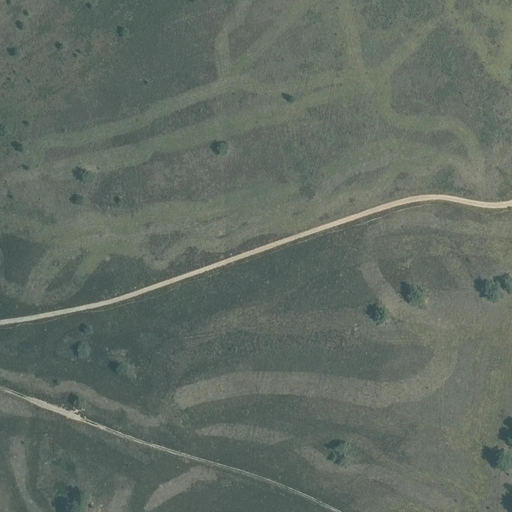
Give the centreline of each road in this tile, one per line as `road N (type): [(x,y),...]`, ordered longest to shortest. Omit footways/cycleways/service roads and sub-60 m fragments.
road 1 (track): [(0,324),(111,301),(403,201),(511,203)]
road 2 (track): [(333,511),(0,386)]
